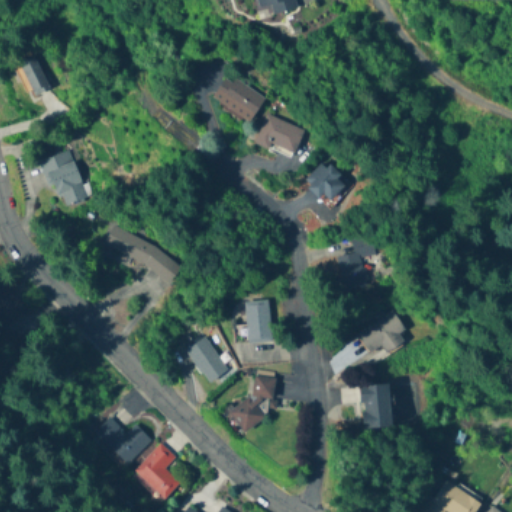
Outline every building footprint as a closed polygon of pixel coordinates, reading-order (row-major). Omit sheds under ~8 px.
[(296,11),(294,0),(254,0),(257,11),(272,8),(273,16),(296,11)] [(18,63),(34,97),(50,90),(34,56),(18,63)] [(250,125),(265,100),(227,76),(211,100),(250,125)] [(254,144),(292,160),(304,131),(266,115),(254,144)] [(58,210),(87,201),(71,152),(42,161),(58,210)] [(323,162),(304,182),(327,205),(347,185),(323,162)] [(103,244),(170,283),(181,265),(113,226),(103,244)] [(337,258),(346,296),(369,290),(362,259),(376,255),(371,235),(351,240),(354,254),(337,258)] [(0,325),(4,329),(25,309),(1,284),(0,284),(0,325)] [(273,343),(268,301),(243,304),(249,346),(273,343)] [(405,345),(399,335),(405,332),(393,312),(356,333),(369,355),(383,347),(388,356),(405,345)] [(210,386),(229,373),(204,338),(185,351),(210,386)] [(272,402),(276,380),(253,377),(249,405),(233,403),(230,420),(237,420),(235,430),(260,433),(264,401),(272,402)] [(360,385),(364,428),(393,425),(389,383),(360,385)] [(127,464),(150,440),(134,425),(125,434),(109,418),(94,433),(127,464)] [(161,501),(178,482),(163,469),(174,457),(159,443),(131,474),(161,501)] [(473,511),(480,502),(445,479),(430,502),(446,511),(473,511)]
